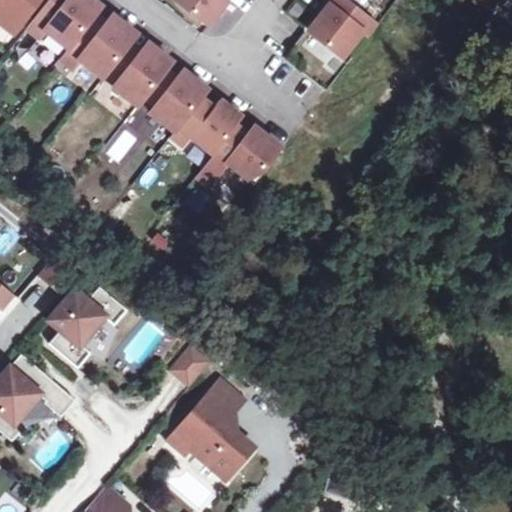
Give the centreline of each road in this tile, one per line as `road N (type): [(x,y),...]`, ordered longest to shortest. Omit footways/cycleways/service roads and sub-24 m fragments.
road 1 (residential): [(138,0),(205,49),(239,56),(282,0)]
road 2 (residential): [(62,511),(175,383)]
